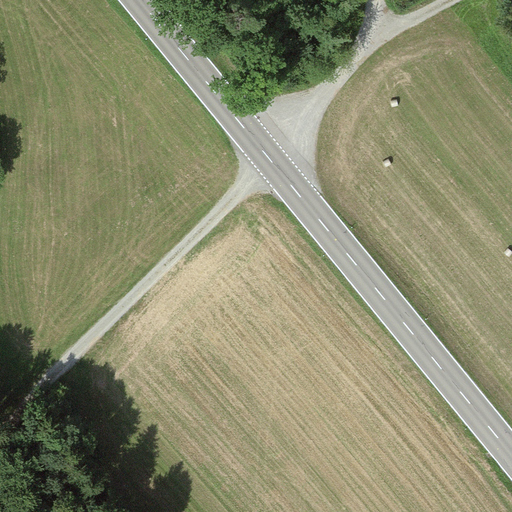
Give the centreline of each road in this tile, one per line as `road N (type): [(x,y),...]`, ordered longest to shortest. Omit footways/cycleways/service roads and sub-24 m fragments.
road 1 (primary): [(135,0),(511,459)]
road 2 (track): [(368,40),(271,166),(22,405)]
road 3 (track): [(111,511),(22,405)]
